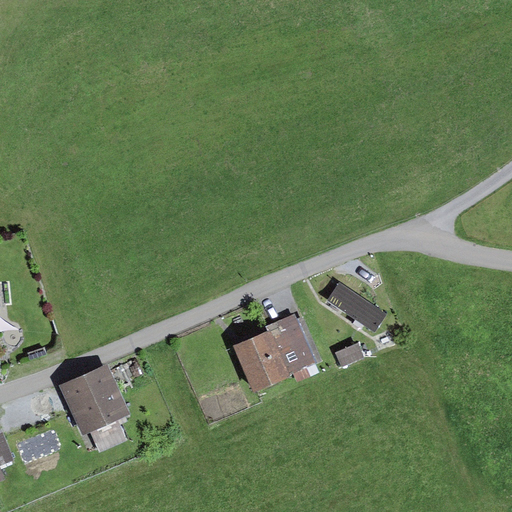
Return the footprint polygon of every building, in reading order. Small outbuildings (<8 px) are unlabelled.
[(270,333),(288,375),(321,361),(299,312),(267,326),(270,333)] [(242,345),(235,348),(256,396),(291,381),(288,375),(270,333),(242,345)] [(106,367),(60,389),(84,439),(91,436),(118,422),(130,417),(106,367)] [(118,422),(91,436),(99,455),(127,442),(118,422)] [(4,431),(0,432),(0,482),(5,481),(0,469),(0,468),(17,461),(4,431)]
